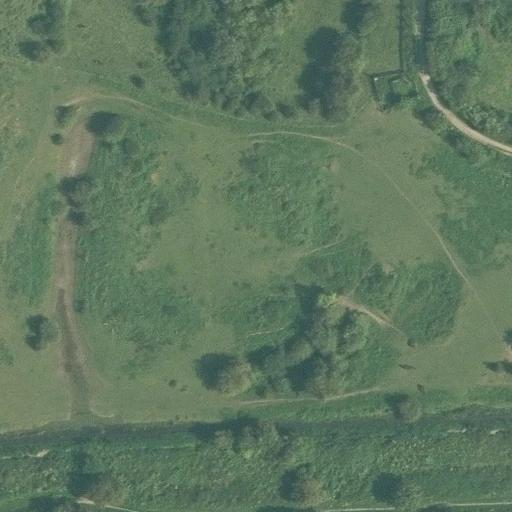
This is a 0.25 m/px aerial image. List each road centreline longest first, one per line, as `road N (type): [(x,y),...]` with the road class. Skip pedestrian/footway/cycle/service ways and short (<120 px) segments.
road 1 (track): [(276,511),(511,502)]
road 2 (track): [(511,152),(461,128),(436,101),(421,62),(420,0)]
road 3 (track): [(0,510),(90,502),(151,511)]
